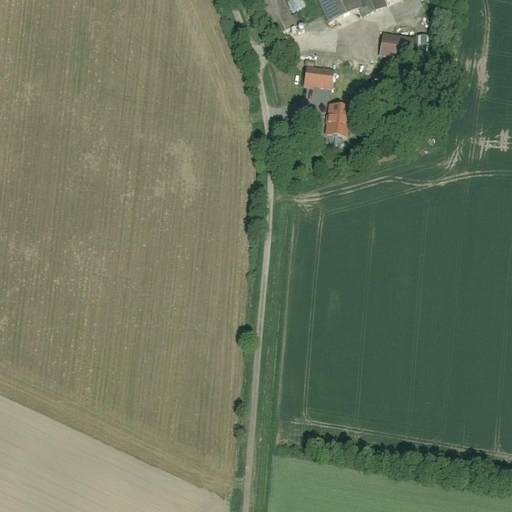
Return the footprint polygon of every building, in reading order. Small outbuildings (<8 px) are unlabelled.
[(282,0),(251,0),(268,38),(294,27),(282,0)] [(323,0),(333,21),(361,8),(366,17),(392,6),(389,0),(323,0)] [(386,39),(383,57),(415,62),(418,44),(386,39)] [(305,87),(331,91),(334,74),(307,71),(305,87)] [(390,72),(381,71),(379,92),(388,93),(390,72)] [(326,137),(346,140),(350,111),(330,108),(326,137)]
